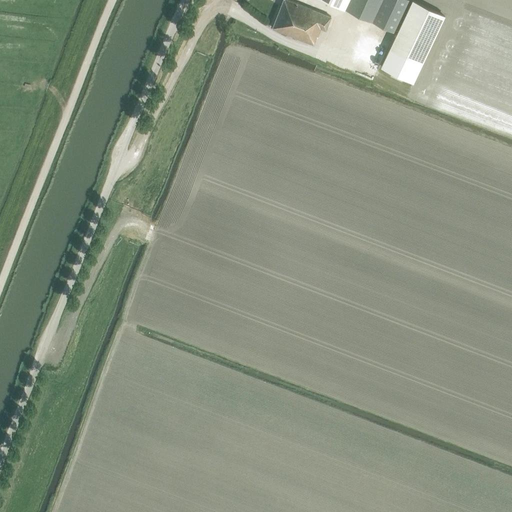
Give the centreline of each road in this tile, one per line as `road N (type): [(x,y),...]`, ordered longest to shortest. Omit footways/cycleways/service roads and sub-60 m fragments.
road 1 (unclassified): [(0,466),(186,0)]
road 2 (track): [(0,286),(112,0)]
road 3 (track): [(153,229),(124,221),(45,347)]
